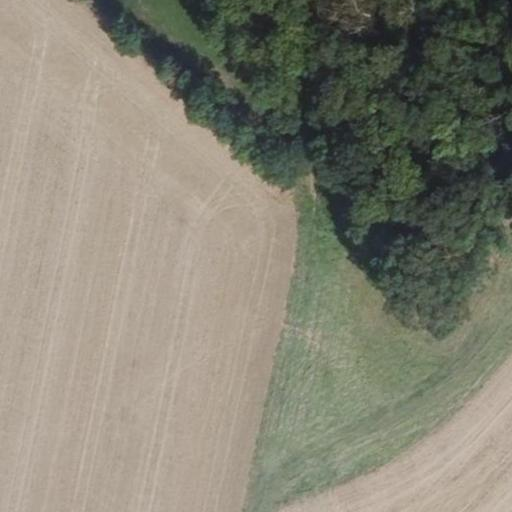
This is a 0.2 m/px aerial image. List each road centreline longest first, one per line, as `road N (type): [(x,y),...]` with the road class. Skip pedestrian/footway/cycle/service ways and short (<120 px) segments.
road 1 (track): [(347,126),(302,235),(247,511)]
road 2 (track): [(347,126),(314,0)]
